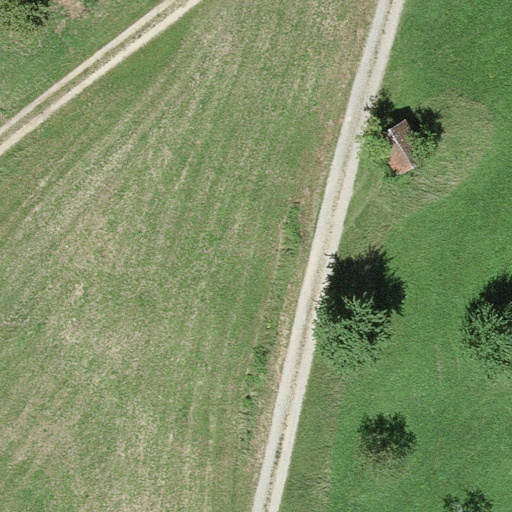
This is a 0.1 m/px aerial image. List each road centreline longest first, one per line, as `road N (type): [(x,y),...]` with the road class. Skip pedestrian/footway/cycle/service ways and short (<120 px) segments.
road 1 (track): [(257,511),(387,0)]
road 2 (track): [(0,273),(186,61),(227,0)]
road 3 (track): [(182,0),(0,139)]
